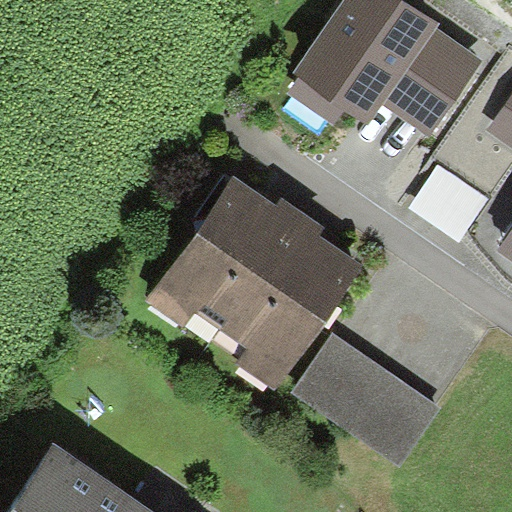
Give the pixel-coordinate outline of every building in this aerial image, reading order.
[(423,17),(398,0),(330,0),(288,63),(360,111),(423,17)] [(446,168),(417,210),(466,243),(495,200),(446,168)] [(352,255),(232,172),(151,289),(182,310),(190,299),(249,339),(241,351),(270,372),(352,255)] [(422,404),(329,337),(294,385),(387,452),(422,404)] [(190,511),(55,419),(0,497),(0,511),(190,511)]
